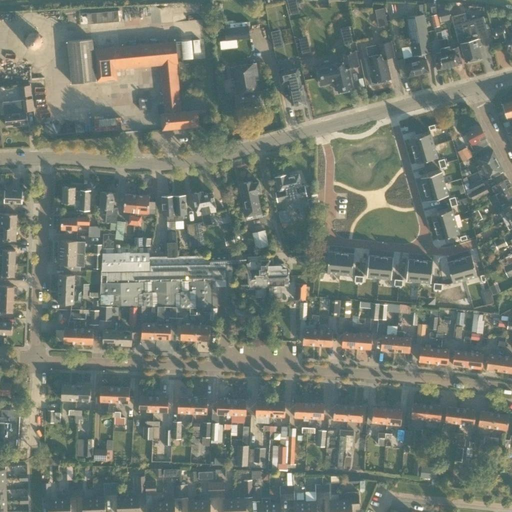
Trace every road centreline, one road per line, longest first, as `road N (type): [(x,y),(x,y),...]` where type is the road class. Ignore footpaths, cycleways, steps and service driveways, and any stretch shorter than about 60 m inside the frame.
road 1 (residential): [(511,392),(298,370),(36,360)]
road 2 (tertiary): [(319,128),(187,163),(45,157)]
road 3 (residential): [(319,128),(330,158),(327,239),(425,248)]
road 4 (residential): [(36,360),(45,157)]
road 5 (residential): [(425,248),(390,109)]
